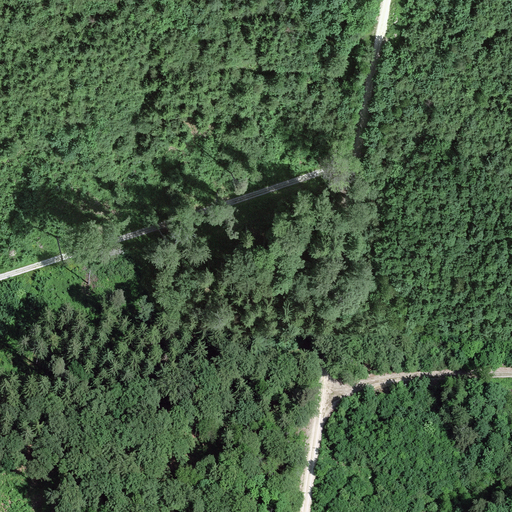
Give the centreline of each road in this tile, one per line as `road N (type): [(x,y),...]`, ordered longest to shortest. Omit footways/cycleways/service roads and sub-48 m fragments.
road 1 (track): [(303,511),(386,0)]
road 2 (track): [(0,277),(356,161)]
road 3 (track): [(511,373),(324,388)]
